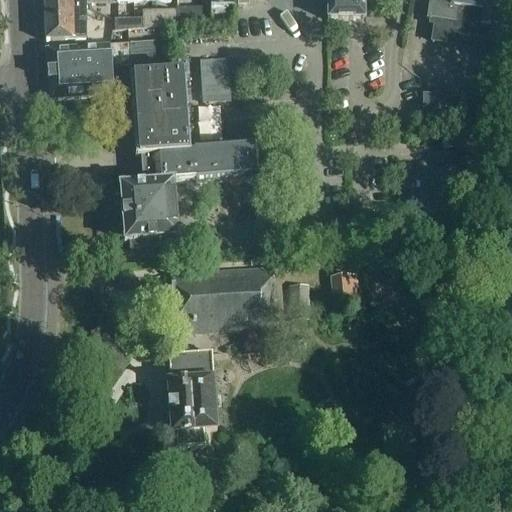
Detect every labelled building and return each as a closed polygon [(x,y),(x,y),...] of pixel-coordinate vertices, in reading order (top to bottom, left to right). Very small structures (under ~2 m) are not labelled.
[(210,0),(211,10),(211,24),(212,24),(233,24),(232,0),(210,0)] [(327,23),(362,24),(362,0),(326,0),(327,14),(327,23)] [(491,61),(505,64),(508,46),(511,23),(511,0),(438,0),(437,6),(429,5),(425,22),(430,23),(429,27),(434,28),(431,45),(451,48),(453,37),(494,44),(491,61)] [(43,2),(44,26),(73,25),(73,28),(84,27),(84,28),(85,28),(85,6),(84,6),(84,1),(83,1),(43,2)] [(211,10),(176,11),(176,29),(185,29),(185,27),(212,27),(212,24),(211,24),(211,10)] [(115,23),(114,35),(175,30),(175,13),(141,14),(142,22),(115,23)] [(73,25),(44,26),(45,45),(85,44),(85,28),(84,28),(84,27),(73,28),(73,25)] [(45,54),(49,105),(112,101),(111,71),(155,68),(154,47),(45,54)] [(200,65),(202,107),(229,105),(227,64),(200,65)] [(192,151),(193,157),(188,157),(183,77),(129,81),(135,162),(140,162),(142,188),(119,190),(119,192),(112,198),(113,207),(121,211),(123,246),(128,246),(129,255),(171,252),(170,243),(175,242),(171,186),(194,184),(194,189),(254,185),(252,147),(192,151)] [(422,98),(421,133),(440,132),(440,98),(422,98)] [(463,130),(467,196),(494,195),(492,170),(505,170),(502,128),(463,130)] [(451,223),(452,247),(468,246),(467,222),(451,223)] [(171,279),(174,340),(277,333),(273,273),(171,279)] [(360,305),(357,279),(317,286),(319,309),(360,305)] [(289,290),(289,325),(308,324),(307,289),(289,290)] [(203,435),(216,434),(211,357),(168,360),(170,384),(167,384),(170,437),(175,437),(177,452),(204,450),(203,435)]
